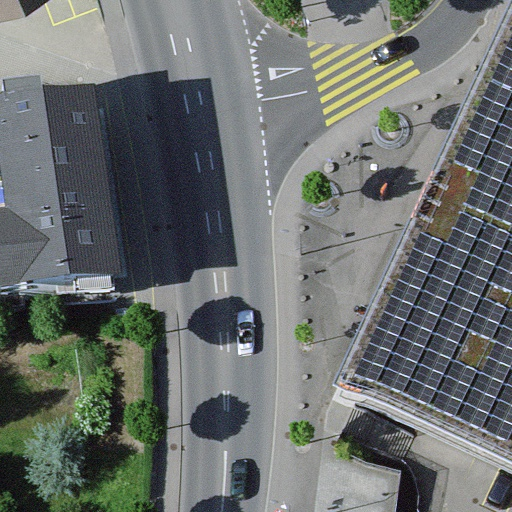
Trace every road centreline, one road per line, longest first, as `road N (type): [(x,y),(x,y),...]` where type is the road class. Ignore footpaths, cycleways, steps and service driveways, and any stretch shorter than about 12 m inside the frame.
road 1 (secondary): [(215,511),(228,417),(219,254),(199,115)]
road 2 (unclassified): [(199,115),(411,52),(471,0)]
